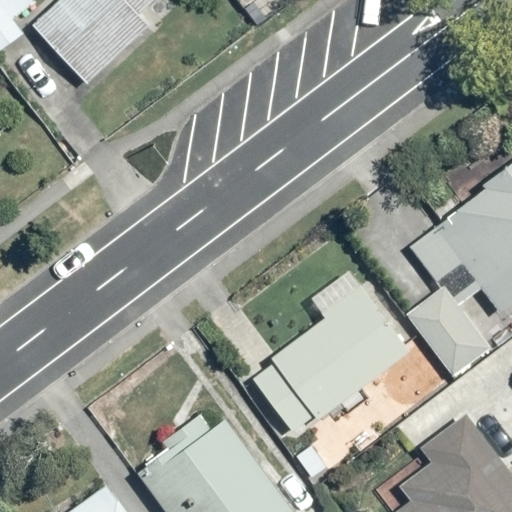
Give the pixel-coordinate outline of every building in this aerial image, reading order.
[(35,2),(33,0),(0,0),(0,50),(23,34),(12,19),(35,2)] [(57,0),(31,23),(86,84),(151,26),(140,14),(155,0),(57,0)] [(511,165),(429,230),(412,243),(443,284),(407,312),(456,375),(492,347),(459,304),(482,286),(504,315),(511,309),(511,165)] [(428,394),(401,358),(412,350),(360,283),(351,271),(313,300),(326,318),(250,376),(297,438),(311,427),(318,436),(298,451),(319,478),(428,394)] [(157,442),(166,455),(142,474),(170,511),(301,511),(227,411),(207,425),(197,412),(157,442)] [(511,511),(511,473),(468,415),(422,451),(429,460),(381,497),(393,511),(511,511)] [(128,511),(109,485),(72,511),(128,511)]
